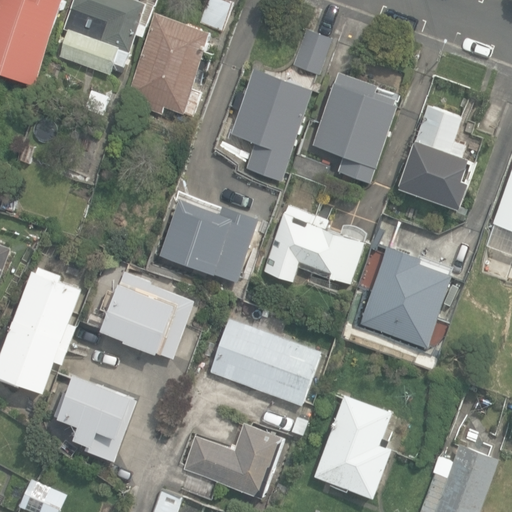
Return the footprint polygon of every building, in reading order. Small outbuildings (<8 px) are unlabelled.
[(0,0),(0,71),(39,85),(68,0),(0,0)] [(63,51),(114,69),(117,59),(126,63),(138,30),(145,32),(148,22),(142,20),(148,0),(74,0),(66,24),(72,26),(63,51)] [(206,0),(201,16),(224,25),(232,0),(206,0)] [(165,100),(196,109),(203,87),(194,84),(207,46),(214,27),(159,8),(131,88),(151,95),(148,103),(163,108),(165,100)] [(292,61),(320,71),(333,36),(305,26),(292,61)] [(247,164),(282,177),(315,85),(257,64),(247,91),(239,88),(233,104),(241,107),(233,130),(256,139),(247,164)] [(343,167),(372,178),(378,159),(399,100),(395,98),(397,93),(377,86),(379,80),(342,67),(338,78),(336,77),(314,139),(348,151),(343,167)] [(89,104),(107,109),(111,93),(93,88),(89,104)] [(401,183),(461,204),(478,156),(464,152),(468,140),(456,136),(464,112),(431,100),(401,183)] [(293,171),(325,183),(331,166),(299,154),(293,171)] [(88,205),(115,214),(126,182),(99,173),(88,205)] [(511,178),(497,223),(511,228),(511,178)] [(3,206),(16,211),(21,197),(8,192),(3,206)] [(257,218),(184,193),(165,248),(238,273),(257,218)] [(286,209),(263,267),(293,278),(299,264),(332,277),(334,271),(354,279),(371,237),(337,224),(335,228),(286,209)] [(0,285),(14,248),(0,242),(0,285)] [(362,323),(430,349),(455,273),(424,261),(425,257),(391,244),(362,323)] [(63,272),(40,263),(38,268),(35,267),(0,361),(0,371),(48,389),(59,358),(66,360),(80,322),(73,320),(86,285),(61,276),(63,272)] [(175,355),(198,296),(125,269),(118,289),(109,286),(101,306),(110,309),(103,328),(175,355)] [(229,314),(210,367),(302,399),(321,345),(229,314)] [(139,392),(80,370),(73,390),(67,388),(57,413),(83,422),(78,436),(94,442),(92,447),(120,457),(143,397),(138,395),(139,392)] [(317,470),(375,491),(392,443),(388,441),(390,434),(384,432),(393,407),(345,390),(317,470)] [(196,430),(184,465),(264,493),(285,429),(245,415),(235,443),(196,430)] [(479,511),(501,453),(460,438),(454,456),(439,451),(433,467),(435,467),(419,511),(479,511)] [(33,473),(21,501),(45,511),(59,511),(69,489),(33,473)] [(151,511),(175,511),(183,493),(161,485),(151,511)]
